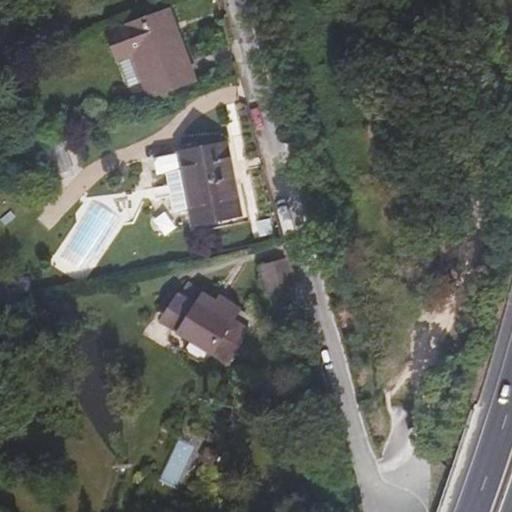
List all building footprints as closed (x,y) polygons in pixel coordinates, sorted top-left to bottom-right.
[(195,84),(170,13),(111,35),(121,62),(135,56),(152,99),(195,84)] [(121,62),(132,91),(146,85),(135,56),(121,62)] [(198,231),(243,218),(223,148),(179,161),(183,175),(168,180),(178,219),(195,216),(198,231)] [(152,299),(148,291),(138,292),(135,301),(137,308),(150,306),(152,299)] [(229,372),(256,331),(220,306),(215,312),(187,293),(163,330),(190,348),(184,358),(205,373),(213,363),(229,372)] [(323,401),(327,381),(320,356),(301,361),(307,387),(323,401)]
